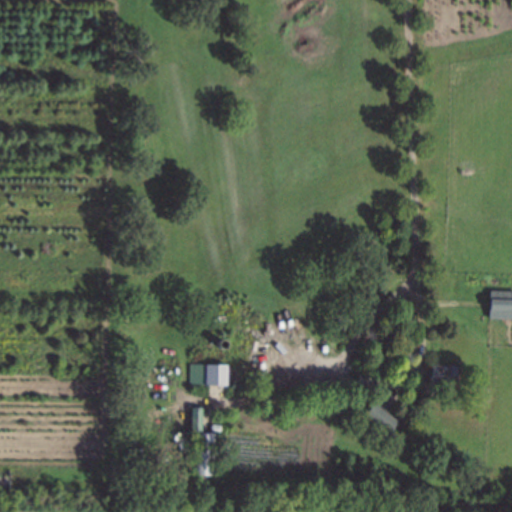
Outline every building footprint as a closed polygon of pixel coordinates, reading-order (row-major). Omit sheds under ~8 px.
[(488,289),(511,289),(511,318),(487,317),(488,289)] [(189,384),(226,385),(227,365),(189,363),(189,384)] [(444,387),(427,386),(428,363),(453,364),(452,383),(445,383),(444,387)] [(368,397),(398,415),(385,434),(357,415),(368,397)] [(188,428),(189,403),(198,403),(197,428),(188,428)] [(209,478),(190,477),(191,430),(211,431),(209,478)]
